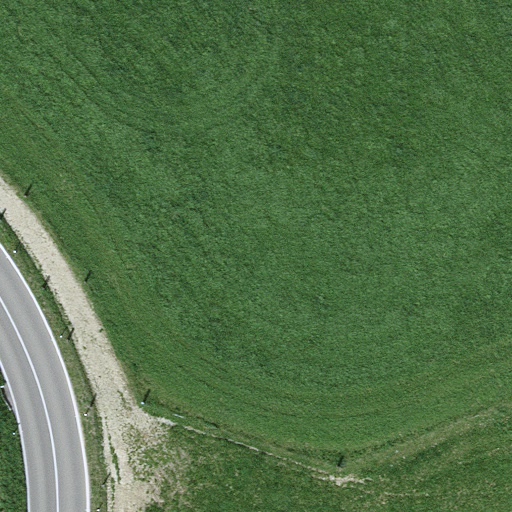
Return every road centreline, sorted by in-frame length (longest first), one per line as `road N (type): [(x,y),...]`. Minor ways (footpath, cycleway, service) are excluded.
road 1 (track): [(0,197),(61,278),(117,416),(117,511)]
road 2 (tertiary): [(62,511),(48,402),(0,291)]
